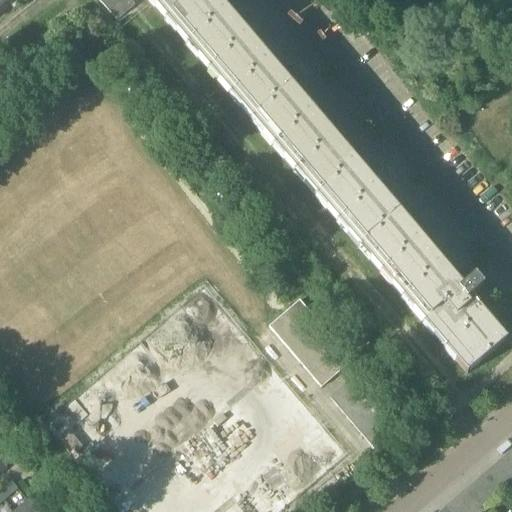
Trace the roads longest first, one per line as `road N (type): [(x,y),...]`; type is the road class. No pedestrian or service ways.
road 1 (residential): [(511,271),(285,0)]
road 2 (residential): [(401,511),(511,419)]
